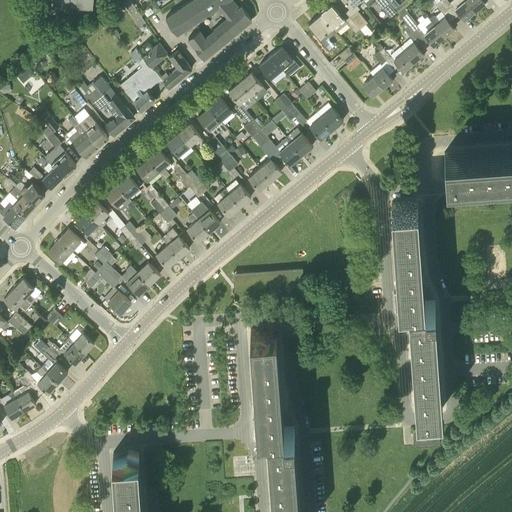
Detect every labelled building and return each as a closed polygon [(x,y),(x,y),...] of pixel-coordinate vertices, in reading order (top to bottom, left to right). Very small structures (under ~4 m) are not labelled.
[(53,0),(52,9),(68,10),(69,5),(77,6),(76,8),(93,9),(93,0),(53,0)] [(190,0),(166,16),(178,33),(219,5),(229,16),(214,28),(217,30),(207,38),(200,29),(189,37),(204,57),(252,18),(242,5),(240,7),(233,0),(190,0)] [(346,11),(349,16),(360,28),(367,22),(357,9),(359,7),(356,3),(360,0),(344,0),(350,7),(346,11)] [(390,2),(388,0),(375,0),(383,8),(390,2)] [(399,13),(405,8),(414,1),(412,0),(405,0),(396,8),(399,13)] [(448,8),(440,0),(439,0),(436,4),(441,10),(443,12),(448,8)] [(475,10),(466,0),(451,0),(450,2),(448,0),(440,0),(448,8),(453,4),(455,7),(465,18),(475,10)] [(466,0),(475,10),(485,2),(483,0),(466,0)] [(321,12),(336,31),(347,22),(355,32),(360,28),(349,16),(345,20),(331,4),(321,12)] [(146,21),(135,6),(129,10),(140,25),(146,21)] [(429,18),(431,20),(444,36),(454,27),(445,16),(445,15),(443,12),(441,10),(435,15),(434,14),(429,18)] [(336,31),(321,12),(309,22),(320,37),(319,37),(323,42),(336,31)] [(402,16),(406,21),(406,20),(418,34),(421,30),(416,24),(416,22),(408,12),(402,16)] [(406,20),(406,21),(401,25),(412,38),(418,34),(406,20)] [(444,36),(431,20),(425,25),(429,29),(425,33),(434,44),(444,36)] [(114,28),(111,31),(116,37),(119,34),(114,28)] [(400,46),(404,50),(413,61),(423,53),(414,41),(410,37),(400,46)] [(152,46),(147,41),(137,50),(149,62),(152,66),(167,53),(167,52),(167,51),(160,41),(159,42),(158,41),(152,46)] [(282,45),(271,54),(282,67),(288,75),(293,71),(287,63),(293,58),(282,45)] [(343,58),(352,50),(348,46),(339,53),(343,58)] [(390,54),(383,46),(379,50),(386,59),(391,55),(390,54)] [(394,69),(399,65),(403,69),(413,61),(404,50),(400,46),(390,54),(391,55),(386,59),(394,69)] [(169,86),(191,67),(178,50),(170,56),(178,66),(163,79),(169,86)] [(356,56),(352,50),(343,58),(348,63),(356,56)] [(386,59),(379,50),(374,54),(382,63),(386,59)] [(282,67),(271,54),(260,63),(271,76),(282,67)] [(359,55),(348,64),(352,69),(363,60),(359,55)] [(383,67),(373,75),(383,86),(393,78),(389,73),(394,69),(386,59),(382,63),(381,64),(383,67)] [(121,86),(141,110),(155,98),(145,87),(159,74),(154,67),(152,66),(149,62),(121,86)] [(23,71),(29,77),(34,72),(29,66),(23,71)] [(240,80),(251,93),(257,100),(267,91),(262,84),(251,71),(240,80)] [(76,86),(86,98),(89,95),(93,101),(104,93),(114,106),(121,113),(127,107),(100,75),(88,85),(84,88),(79,82),(75,84),(76,86)] [(383,86),(373,75),(363,84),(373,95),(383,86)] [(229,89),(239,101),(240,102),(251,93),(240,80),(229,89)] [(303,93),(312,85),(309,80),(299,88),(301,90),(303,93)] [(10,83),(2,85),(3,92),(11,91),(10,83)] [(312,85),(303,93),(307,98),(316,90),(312,85)] [(86,98),(76,86),(70,90),(83,106),(88,101),(86,98)] [(296,97),(301,90),(296,87),(291,94),(296,97)] [(284,92),(279,96),(287,105),(292,101),(284,92)] [(114,106),(104,93),(93,101),(100,109),(106,105),(115,117),(106,124),(114,133),(134,116),(127,107),(121,113),(114,106)] [(209,106),(220,119),(231,109),(220,96),(209,106)] [(287,105),(279,96),(274,100),(282,109),(287,105)] [(246,109),(240,102),(239,101),(235,104),(249,122),(256,131),(261,127),(246,109)] [(287,105),(295,115),(300,111),(292,101),(287,105)] [(287,105),(282,109),(290,119),(295,115),(287,105)] [(220,119),(209,106),(198,115),(209,128),(214,134),(220,129),(222,132),(227,128),(220,119)] [(321,115),(333,128),(343,119),(332,106),(321,115)] [(53,131),(59,126),(46,110),(40,115),(53,131)] [(98,145),(79,122),(73,114),(68,118),(75,126),(77,129),(69,136),(86,156),(98,145)] [(89,114),(79,122),(98,145),(109,136),(97,122),(89,114)] [(275,122),(281,118),(277,114),(272,119),(275,122)] [(333,128),(321,115),(310,124),(322,137),(333,128)] [(271,118),(262,127),(267,133),(277,125),(271,118)] [(179,130),(190,144),(201,135),(190,122),(179,130)] [(256,131),(249,122),(244,125),(252,135),(256,131)] [(56,146),(62,142),(48,126),(43,130),(56,146)] [(290,141),(302,154),(313,145),(297,126),(286,135),(290,141)] [(271,148),(274,152),(279,148),(261,127),(256,131),(271,148)] [(190,144),(179,130),(168,140),(179,153),(190,144)] [(236,135),(239,140),(245,135),(242,131),(236,135)] [(256,131),(252,135),(266,152),(271,148),(256,131)] [(280,150),(291,163),(302,154),(290,141),(280,150)] [(225,156),(230,153),(222,143),(217,147),(225,156)] [(231,143),(226,147),(230,153),(235,148),(231,143)] [(236,149),(238,155),(244,152),(241,146),(236,149)] [(148,157),(159,170),(165,177),(170,173),(164,166),(170,161),(159,147),(148,157)] [(225,156),(217,147),(212,151),(221,160),(225,156)] [(511,147),(454,151),(454,155),(445,156),(446,178),(511,172),(511,147)] [(51,162),(55,166),(64,175),(77,163),(65,150),(51,162)] [(238,162),(230,153),(225,156),(234,166),(238,162)] [(234,166),(225,156),(221,160),(222,162),(225,166),(229,170),(234,166)] [(159,170),(148,157),(137,166),(148,179),(159,170)] [(259,167),(270,180),(282,171),(270,157),(259,167)] [(64,175),(55,166),(51,162),(50,161),(49,162),(48,162),(47,163),(47,164),(44,166),(49,171),(43,178),(51,187),(64,175)] [(10,170),(5,165),(1,169),(5,174),(10,170)] [(38,179),(43,174),(34,166),(29,170),(38,179)] [(270,180),(259,167),(249,175),(260,189),(270,180)] [(195,182),(199,178),(192,169),(187,173),(195,182)] [(15,184),(19,179),(12,173),(7,177),(15,184)] [(117,182),(129,195),(139,187),(128,173),(117,182)] [(195,182),(187,173),(182,177),(183,177),(190,186),(195,182)] [(190,186),(183,177),(181,179),(188,188),(190,186)] [(200,179),(199,178),(195,182),(203,192),(207,188),(207,187),(209,185),(202,177),(200,179)] [(21,189),(36,203),(45,193),(33,181),(28,187),(25,184),(19,179),(15,184),(16,185),(21,189)] [(129,195),(117,182),(106,191),(117,205),(129,195)] [(164,208),(169,204),(151,182),(146,186),(156,198),(164,208)] [(203,192),(195,182),(190,186),(198,195),(203,192)] [(229,192),(240,206),(251,196),(240,183),(229,192)] [(13,204),(25,215),(36,203),(21,189),(16,185),(10,191),(19,199),(13,204)] [(229,214),(240,206),(229,192),(225,187),(220,192),(224,196),(218,201),(229,214)] [(476,194),(457,195),(458,209),(477,207),(476,194)] [(159,211),(164,208),(156,198),(152,202),(159,211)] [(86,209),(99,221),(102,225),(107,221),(103,217),(109,212),(96,199),(86,209)] [(414,210),(414,200),(392,202),(399,302),(409,301),(416,400),(420,400),(421,410),(443,408),(435,300),(425,300),(419,210),(414,210)] [(25,215),(13,204),(9,201),(5,206),(0,201),(0,211),(16,225),(25,215)] [(116,207),(126,220),(130,217),(120,204),(116,207)] [(177,214),(169,204),(164,208),(172,217),(177,214)] [(172,217),(164,208),(159,211),(168,221),(172,217)] [(198,217),(209,231),(220,222),(209,208),(198,217)] [(99,221),(86,209),(76,219),(88,232),(99,221)] [(199,240),(209,231),(198,217),(198,218),(193,212),(188,216),(193,222),(187,226),(199,240)] [(133,233),(125,224),(117,214),(112,218),(128,237),(133,233)] [(459,214),(446,215),(447,234),(460,233),(459,214)] [(125,224),(133,233),(138,230),(130,220),(125,224)] [(58,238),(71,250),(81,239),(68,227),(58,238)] [(168,243),(179,256),(190,247),(173,227),(163,236),(168,243)] [(138,230),(133,233),(141,243),(146,239),(138,230)] [(126,238),(122,233),(117,238),(121,243),(126,238)] [(141,243),(133,233),(128,237),(136,247),(141,243)] [(71,250),(58,238),(49,248),(62,260),(71,250)] [(179,256),(168,243),(156,252),(168,266),(179,256)] [(103,245),(99,249),(108,258),(112,254),(113,253),(103,245)] [(108,258),(99,249),(95,253),(104,262),(106,260),(108,258)] [(111,273),(115,269),(106,260),(104,262),(102,264),(111,273)] [(138,270),(150,283),(160,273),(148,261),(138,270)] [(127,269),(122,275),(123,276),(139,293),(150,283),(138,270),(131,263),(126,268),(127,269)] [(111,273),(102,264),(95,271),(96,271),(92,275),(97,279),(101,275),(113,287),(119,281),(111,273)] [(87,281),(95,272),(91,267),(82,277),(87,281)] [(277,293),(302,291),(302,290),(301,290),(299,270),(300,270),(300,269),(236,274),(237,274),(237,283),(236,283),(240,283),(241,295),(258,294),(257,287),(276,285),(277,293)] [(14,287),(31,302),(36,298),(29,292),(34,286),(23,276),(14,287)] [(31,302),(14,287),(4,297),(15,307),(19,303),(25,309),(31,302)] [(121,311),(131,301),(118,289),(108,300),(121,311)] [(50,322),(51,320),(58,312),(54,308),(45,317),(50,322)] [(12,315),(22,324),(24,326),(28,329),(32,324),(17,310),(13,315),(13,314),(12,315)] [(58,312),(51,320),(55,325),(63,316),(58,312)] [(0,324),(4,328),(9,323),(4,319),(0,314),(0,324)] [(22,324),(12,315),(8,319),(18,328),(22,324)] [(273,336),(273,327),(251,329),(258,428),(268,428),(274,511),(300,511),(294,426),(284,427),(277,336),(273,336)] [(84,331),(74,342),(85,352),(95,341),(84,331)] [(64,342),(69,347),(65,352),(76,362),(85,352),(74,342),(68,336),(64,342)] [(58,354),(49,346),(40,337),(34,344),(49,358),(44,363),(41,365),(58,381),(68,371),(54,358),(58,354)] [(53,342),(49,346),(58,354),(62,349),(60,348),(53,342)] [(58,381),(41,365),(37,370),(43,376),(38,382),(49,392),(58,381)] [(28,369),(23,373),(31,382),(35,378),(28,369)] [(31,382),(23,373),(19,377),(24,384),(13,391),(16,396),(24,409),(36,402),(28,389),(26,386),(31,382)] [(24,409),(16,396),(4,404),(12,417),(24,409)] [(414,445),(440,443),(439,427),(413,429),(413,432),(414,444),(414,445)] [(136,460),(135,450),(113,452),(117,511),(143,511),(140,459),(136,460)]
